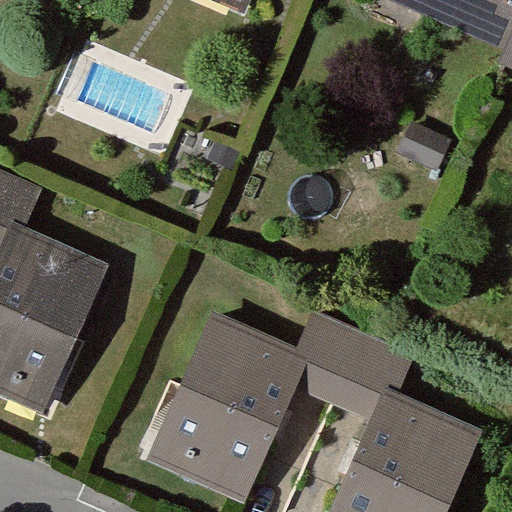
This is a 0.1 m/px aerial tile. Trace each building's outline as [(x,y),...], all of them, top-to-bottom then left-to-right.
[(218,0),(243,11),(247,0),(218,0)] [(511,0),(397,0),(503,46),(511,29),(511,0)] [(511,29),(503,46),(498,58),(511,64),(511,29)] [(447,140),(414,123),(402,148),(435,165),(447,140)] [(36,190),(0,173),(0,384),(38,402),(99,263),(19,227),(36,190)] [(336,404),(368,331),(315,307),(298,344),(213,306),(145,458),(242,501),(294,385),(336,404)] [(368,331),(336,404),(351,411),(369,419),(327,511),(444,511),(483,426),(400,390),(417,353),(368,331)]
